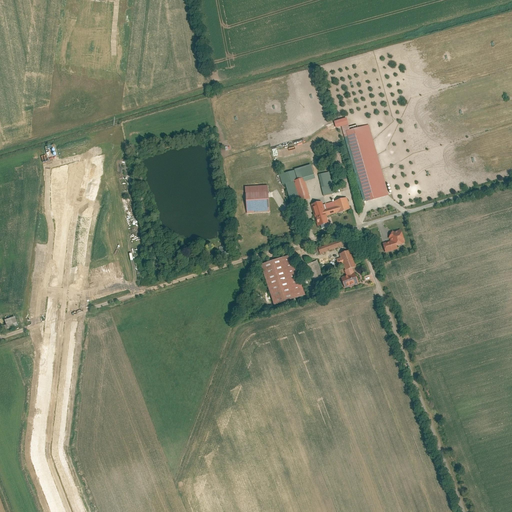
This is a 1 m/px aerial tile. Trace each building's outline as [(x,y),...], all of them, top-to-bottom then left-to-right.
[(334,120),(336,127),(348,124),(346,117),(334,120)] [(339,130),(360,203),(389,194),(369,124),(346,130),(346,129),(339,130)] [(281,185),(284,184),(290,204),(309,199),(303,182),(313,179),(312,175),(314,175),(311,164),(278,174),(281,185)] [(322,196),(333,194),(329,172),(318,174),(322,196)] [(245,186),(246,213),(270,212),(268,185),(245,186)] [(324,216),(349,209),(346,198),(321,204),(320,201),(311,203),(312,206),(310,207),(315,227),(326,224),(324,216)] [(388,239),(391,240),(382,243),(385,253),(398,249),(405,241),(401,229),(394,231),(392,230),(388,239)] [(318,254),(342,247),(340,242),(334,244),(333,242),(315,247),(318,254)] [(341,289),(357,284),(352,268),(353,267),(348,250),(337,254),(339,258),(334,259),(337,266),(341,265),(345,276),(338,279),(341,289)] [(292,253),(260,263),(274,305),(305,294),(292,253)] [(307,264),(313,282),(323,279),(317,261),(307,264)] [(20,325),(17,317),(8,320),(11,329),(20,325)]
